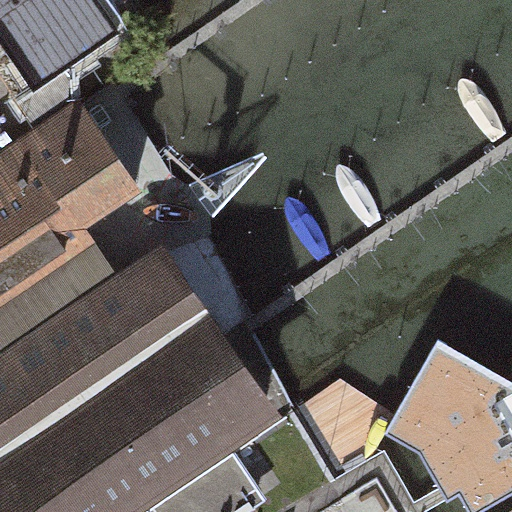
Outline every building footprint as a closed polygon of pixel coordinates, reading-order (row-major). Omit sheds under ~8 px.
[(93,0),(0,0),(0,48),(35,101),(121,43),(93,0)] [(77,99),(0,151),(0,289),(89,227),(82,218),(135,182),(77,99)] [(0,362),(125,278),(89,227),(0,289),(0,362)] [(0,448),(201,311),(161,254),(125,278),(0,362),(0,448)] [(0,511),(103,511),(264,402),(201,311),(0,448),(0,511)] [(511,378),(509,380),(433,335),(378,433),(408,448),(430,486),(437,497),(448,492),(459,511),(471,511),(511,488),(511,378)] [(246,511),(266,499),(237,456),(152,511),(246,511)]
